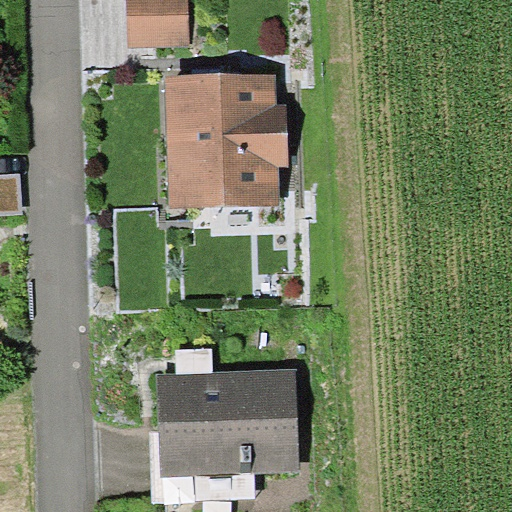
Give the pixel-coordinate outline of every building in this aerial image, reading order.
[(188,0),(126,0),(129,48),(190,47),(188,0)] [(275,71),(166,74),(170,208),(279,204),(277,167),(290,167),(288,104),(276,105),(275,71)] [(0,174),(0,215),(23,213),(21,173),(0,174)] [(177,348),(177,373),(212,373),(212,347),(177,348)] [(177,373),(158,374),(162,477),(300,472),(297,369),(212,373),(177,373)]
